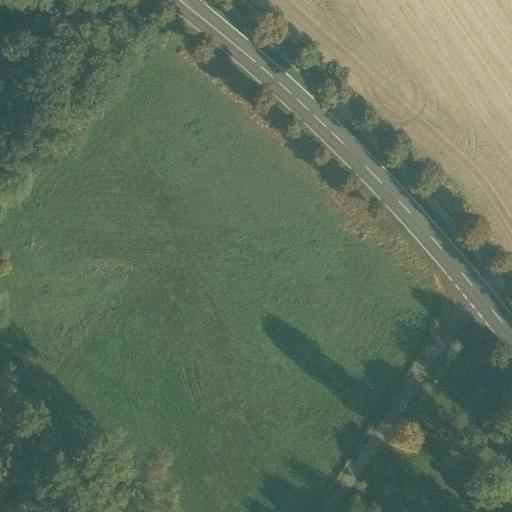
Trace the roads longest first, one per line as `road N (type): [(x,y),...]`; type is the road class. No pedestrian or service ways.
road 1 (tertiary): [(474,290),(386,190),(179,0)]
road 2 (residential): [(323,511),(474,290)]
